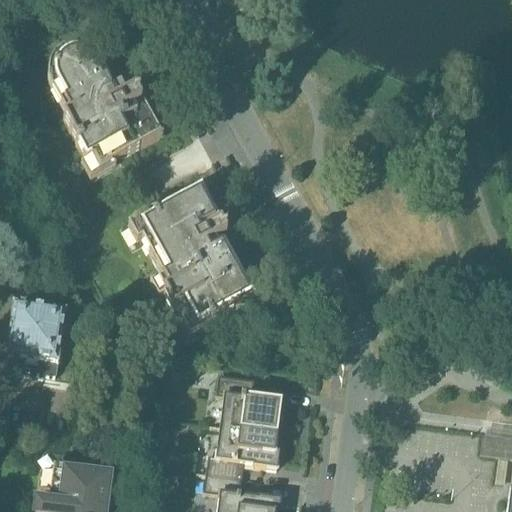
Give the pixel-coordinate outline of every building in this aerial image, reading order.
[(54,92),(55,93),(63,89),(71,102),(62,107),(69,119),(62,122),(75,145),(74,146),(77,151),(78,151),(86,165),(92,161),(93,163),(99,173),(110,167),(110,168),(134,154),(159,141),(143,110),(123,121),(120,117),(140,106),(134,95),(123,101),(119,92),(110,96),(96,68),(94,66),(93,64),(90,61),(88,60),(86,58),(84,57),(80,56),(77,56),(73,56),(69,56),(66,57),(62,59),(59,61),(56,64),(55,66),(54,67),(53,70),(53,71),(52,73),(51,74),(51,77),(51,78),(51,81),(51,82),(51,84),(52,86),(52,87),(53,89),(54,92)] [(200,194),(165,212),(151,220),(151,221),(140,226),(146,237),(147,239),(140,242),(156,272),(164,286),(168,293),(163,296),(173,314),(184,308),(187,312),(199,333),(209,327),(253,304),(225,251),(230,248),(225,240),(225,239),(219,228),(199,239),(197,235),(217,224),(200,194)] [(12,310),(4,362),(6,363),(5,374),(22,377),(23,365),(37,367),(35,379),(53,382),(55,370),(56,371),(63,318),(43,314),(43,313),(34,312),(34,313),(12,310)] [(511,379),(511,376),(503,372),(499,381),(509,386),(511,379)] [(218,381),(215,401),(223,402),(219,432),(276,440),(278,423),(282,424),(285,406),(261,403),(261,404),(251,403),(253,386),(218,381)] [(207,461),(205,480),(240,484),(242,469),(253,470),(252,471),(276,474),(278,457),(274,456),(276,440),(219,432),(215,462),(207,461)] [(109,511),(114,478),(52,470),(52,477),(40,475),(40,477),(37,493),(49,494),(49,500),(48,509),(37,508),(36,508),(35,511),(109,511)] [(205,480),(202,498),(218,500),(216,511),(279,511),(280,504),(257,501),(257,502),(238,500),(240,484),(205,480)]
